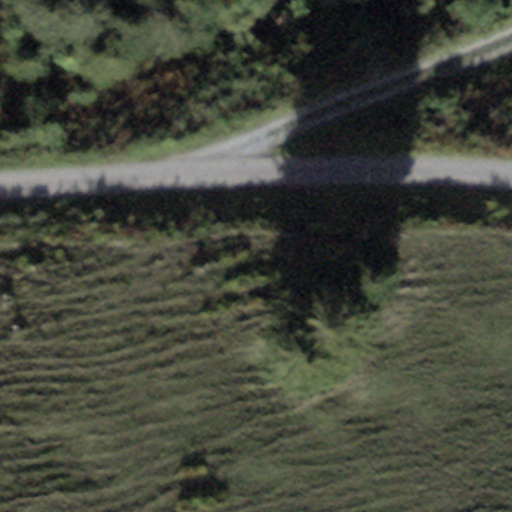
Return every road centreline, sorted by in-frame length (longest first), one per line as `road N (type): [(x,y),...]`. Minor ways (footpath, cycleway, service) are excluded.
road 1 (track): [(511,172),(405,166),(0,181)]
road 2 (track): [(181,172),(279,125),(511,40)]
